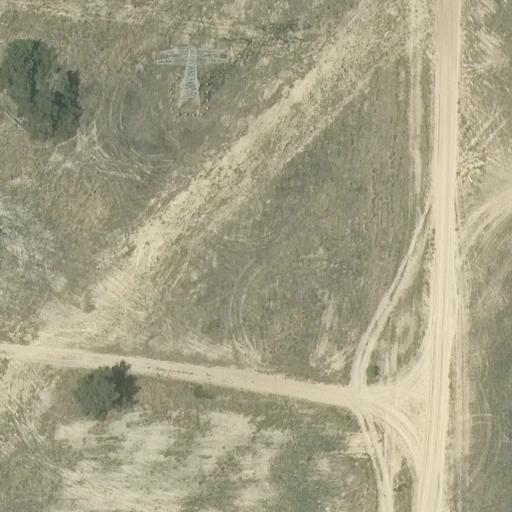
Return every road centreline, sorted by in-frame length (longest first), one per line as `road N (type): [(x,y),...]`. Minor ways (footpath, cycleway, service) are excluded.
road 1 (track): [(0,349),(429,403),(423,511)]
road 2 (track): [(456,0),(453,168),(429,403)]
